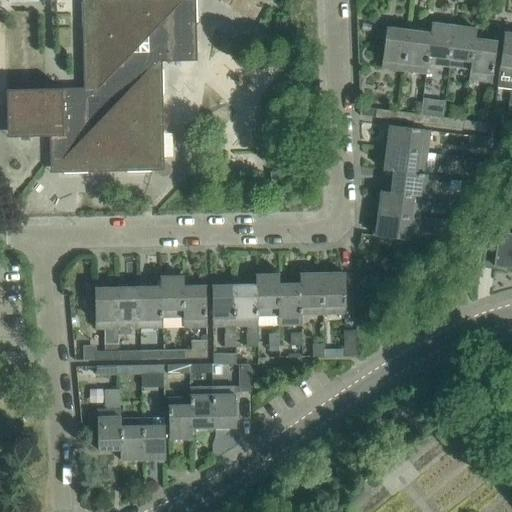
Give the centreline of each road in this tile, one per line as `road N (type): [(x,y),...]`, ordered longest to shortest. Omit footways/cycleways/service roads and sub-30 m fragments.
road 1 (residential): [(42,236),(335,225),(342,215),(339,0)]
road 2 (residential): [(511,315),(400,363),(163,511)]
road 3 (residential): [(66,511),(42,236)]
